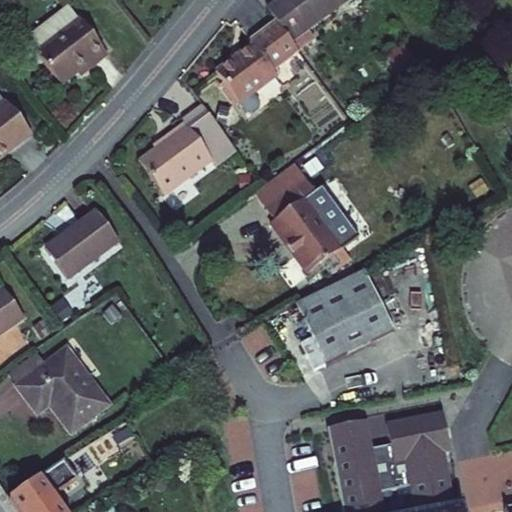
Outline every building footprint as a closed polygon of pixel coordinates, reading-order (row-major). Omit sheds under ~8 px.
[(272,0),(263,7),(279,27),(285,35),(300,23),(302,26),(336,0),(272,0)] [(76,5),(61,17),(71,29),(86,17),(76,5)] [(34,38),(70,84),(102,59),(106,64),(117,56),(86,17),(71,29),(61,17),(34,38)] [(219,77),(242,108),(278,81),(273,75),(300,55),(285,35),(279,27),(253,47),(255,50),(219,77)] [(0,166),(39,136),(14,104),(12,106),(0,90),(0,166)] [(201,111),(182,126),(184,130),(194,142),(214,127),(201,111)] [(139,170),(166,204),(213,167),(217,172),(237,157),(214,127),(194,142),(184,130),(163,147),(165,150),(139,170)] [(260,199),(274,217),(315,186),(301,168),(260,199)] [(278,233),(315,281),(349,255),(335,237),(347,228),(315,186),(274,217),(283,229),(278,233)] [(54,248),(76,280),(127,244),(105,213),(54,248)] [(302,312),(330,369),(398,336),(369,278),(302,312)] [(0,296),(0,340),(30,319),(9,290),(0,296)] [(60,406),(80,435),(119,408),(80,352),(27,388),(46,416),(60,406)] [(465,444),(457,404),(401,415),(405,436),(387,440),(381,412),(341,419),(358,511),(477,511),(475,498),(469,500),(462,463),(450,455),(448,456),(446,447),(459,445),(465,444)] [(459,445),(446,447),(448,456),(450,455),(462,463),(459,445)] [(78,462),(101,499),(113,491),(91,454),(78,462)] [(36,511),(83,511),(99,502),(97,498),(82,506),(61,475),(27,497),(36,511)] [(105,511),(99,502),(83,511),(105,511)]
